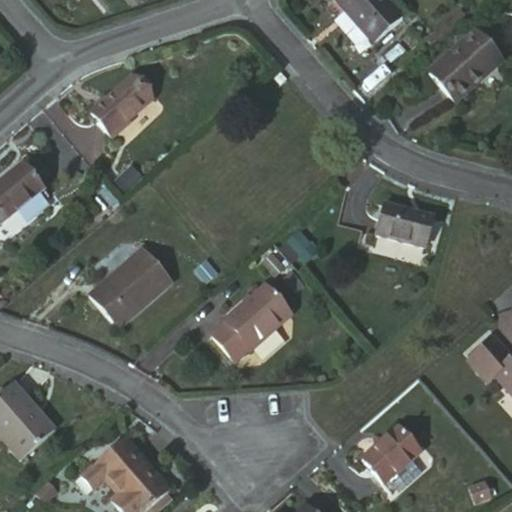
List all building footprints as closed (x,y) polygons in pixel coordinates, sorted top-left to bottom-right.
[(379,23),(360,0),(314,0),(312,2),(352,49),(379,23)] [(511,3),(498,15),(511,32),(511,3)] [(473,77),(450,46),(403,84),(426,115),(473,77)] [(129,109),(111,85),(68,124),(89,149),(106,134),(104,130),(129,109)] [(0,209),(23,192),(1,164),(0,164),(0,209)] [(402,228),(353,213),(346,242),(395,257),(402,228)] [(147,278),(120,247),(67,295),(94,326),(147,278)] [(221,354),(263,319),(235,286),(193,321),(196,325),(181,337),(203,365),(218,350),(221,354)] [(486,369),(466,347),(444,367),(443,373),(459,391),(467,384),(505,430),(511,424),(511,383),(494,362),(486,369)] [(0,466),(33,438),(0,400),(0,466)] [(391,460),(369,434),(332,468),(352,493),(391,460)] [(79,483),(109,459),(97,445),(68,469),(79,483)] [(111,511),(135,492),(109,459),(79,483),(86,492),(78,501),(86,511),(111,511)] [(86,492),(79,483),(68,469),(57,477),(78,501),(86,492)]
